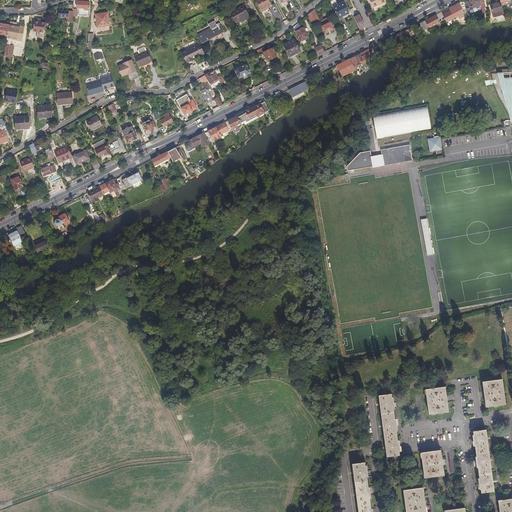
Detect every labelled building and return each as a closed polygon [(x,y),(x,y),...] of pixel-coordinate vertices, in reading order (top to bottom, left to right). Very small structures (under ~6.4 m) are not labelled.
[(90,9),(90,0),(89,0),(88,0),(88,2),(77,1),(77,7),(74,7),(73,10),(73,15),(78,15),(78,7),(85,7),(85,9),(90,9)] [(264,20),(271,16),(266,8),(270,6),(266,0),(253,0),(254,0),(264,20)] [(477,7),(480,6),(479,0),(469,0),(464,2),(465,6),(464,7),(465,11),(471,8),(477,7)] [(343,1),(332,6),(338,18),(348,12),(343,1)] [(441,15),(443,21),(456,15),(457,18),(464,15),(459,2),(448,8),(450,10),(441,15)] [(492,17),(502,15),(500,4),(489,6),(492,17)] [(247,16),(241,5),(228,12),(234,23),(247,16)] [(67,20),(73,20),(73,15),(68,14),(68,10),(65,10),(62,10),(58,9),(58,16),(60,16),(59,19),(67,19),(67,20)] [(313,9),(306,15),(311,23),(319,20),(318,18),(319,18),(317,14),(316,15),(313,9)] [(108,11),(95,13),(96,17),(96,20),(97,24),(104,23),(104,25),(110,24),(108,11)] [(352,17),(358,29),(363,26),(358,15),(352,17)] [(319,20),(322,25),(330,21),(328,16),(319,20)] [(423,20),(426,27),(437,23),(435,16),(428,19),(428,18),(423,20)] [(43,37),(45,23),(41,22),(41,19),(35,18),(33,31),(37,32),(36,36),(43,37)] [(18,21),(11,19),(9,25),(7,38),(17,39),(18,36),(23,37),(24,29),(15,27),(15,25),(16,25),(17,23),(18,24),(18,21)] [(218,31),(222,29),(217,21),(214,22),(212,19),(206,22),(208,25),(195,32),(199,41),(211,34),(213,36),(217,37),(220,36),(221,36),(218,31)] [(330,21),(322,25),(320,26),(324,33),(333,29),(330,21)] [(0,25),(0,37),(7,39),(7,38),(9,25),(1,24),(0,25)] [(299,39),(306,35),(300,24),(298,26),(300,28),(295,31),(297,34),(299,39)] [(400,32),(403,39),(403,40),(411,37),(407,28),(400,32)] [(400,32),(393,35),(396,42),(403,39),(400,32)] [(300,50),(295,39),(283,45),(289,56),(300,50)] [(180,51),(185,61),(191,58),(191,56),(202,51),(197,42),(180,51)] [(315,47),(318,54),(324,51),(321,44),(315,47)] [(5,46),(4,55),(11,57),(13,47),(5,46)] [(271,47),(262,52),(266,60),(275,55),(271,47)] [(99,60),(107,57),(106,52),(105,49),(100,49),(100,48),(96,48),(99,60)] [(136,53),(139,64),(154,59),(150,49),(136,53)] [(371,56),(367,49),(363,50),(365,54),(361,56),(363,59),(364,62),(367,60),(366,58),(371,56)] [(353,67),(359,64),(358,62),(356,57),(350,60),(353,67)] [(349,70),(354,68),(353,67),(350,60),(349,58),(336,65),(341,75),(350,71),(349,70)] [(133,77),(139,75),(135,63),(126,65),(127,67),(120,69),(124,78),(130,76),(130,75),(133,74),(133,77)] [(238,79),(250,72),(246,64),(234,70),(238,79)] [(217,69),(203,75),(208,83),(216,79),(217,80),(218,81),(223,79),(217,69)] [(511,70),(501,71),(511,120),(511,99),(507,77),(511,76),(511,70)] [(133,77),(130,78),(133,86),(141,83),(139,75),(133,77)] [(203,75),(198,78),(201,82),(196,86),(207,103),(213,99),(218,106),(221,104),(209,84),(208,83),(203,75)] [(102,84),(104,91),(116,88),(113,78),(102,81),(102,84)] [(89,96),(104,93),(104,91),(102,84),(87,87),(89,96)] [(293,86),(288,89),(292,96),(297,94),(296,93),(293,86)] [(56,105),(71,104),(71,93),(56,94),(56,105)] [(191,110),(196,107),(191,99),(189,100),(185,93),(176,99),(185,114),(187,113),(188,114),(192,111),(191,110)] [(264,101),(239,114),(242,121),(248,117),(256,113),(257,115),(264,111),(269,121),(272,119),(267,110),(268,109),(264,101)] [(50,112),(49,102),(36,103),(37,115),(42,115),(42,113),(50,112)] [(380,115),(373,116),(377,139),(384,138),(431,129),(427,106),(380,115)] [(167,111),(160,115),(162,118),(155,121),(159,127),(172,121),(167,111)] [(242,121),(244,124),(258,116),(257,115),(256,113),(248,117),(242,121)] [(90,130),(101,124),(97,115),(86,121),(90,130)] [(147,119),(141,122),(145,133),(155,128),(150,118),(148,115),(145,117),(147,119)] [(236,115),(227,120),(231,128),(234,133),(239,130),(236,124),(240,121),(236,115)] [(28,125),(28,116),(15,117),(15,128),(20,128),(20,126),(28,125)] [(205,132),(207,136),(210,141),(221,136),(220,134),(231,128),(227,120),(205,132)] [(127,141),(136,137),(130,125),(127,126),(126,126),(124,127),(124,128),(121,129),(123,134),(127,141)] [(205,132),(184,142),(188,150),(202,143),(204,147),(205,146),(206,147),(209,146),(208,144),(210,144),(206,137),(207,136),(205,132)] [(120,146),(116,140),(106,145),(103,138),(92,143),(98,155),(103,152),(104,154),(120,146)] [(429,140),(431,151),(442,149),(440,138),(429,140)] [(32,143),(26,147),(32,158),(38,156),(35,150),(38,149),(36,144),(35,142),(32,143)] [(44,148),(47,157),(54,154),(50,145),(44,148)] [(179,145),(175,147),(180,156),(182,160),(186,158),(179,145)] [(381,150),(381,156),(383,165),(383,166),(413,161),(410,145),(381,150)] [(65,146),(62,148),(56,151),(60,159),(66,157),(67,159),(71,157),(70,156),(67,150),(65,146)] [(175,147),(166,151),(169,157),(171,160),(180,156),(175,147)] [(71,157),(67,159),(70,166),(87,158),(83,151),(80,152),(79,151),(70,156),(71,157)] [(166,151),(157,156),(160,162),(169,157),(166,151)] [(377,166),(376,160),(372,160),(371,151),(360,153),(347,167),(347,171),(377,166)] [(157,156),(150,159),(153,165),(160,162),(157,156)] [(32,168),(28,158),(18,163),(23,172),(32,168)] [(42,176),(55,171),(52,165),(39,170),(42,176)] [(142,178),(138,170),(121,179),(123,181),(121,182),(124,187),(142,178)] [(63,174),(67,182),(72,179),(68,172),(63,174)] [(13,178),(10,179),(11,182),(12,185),(14,189),(22,186),(17,173),(12,175),(13,178)] [(112,179),(108,181),(112,188),(113,191),(116,190),(119,188),(116,183),(114,183),(112,179)] [(108,181),(99,185),(103,192),(103,193),(112,188),(108,181)] [(159,183),(163,191),(167,190),(162,181),(159,183)] [(99,185),(86,192),(91,201),(98,198),(96,195),(103,192),(99,185)] [(13,200),(16,207),(21,205),(17,198),(13,200)] [(98,222),(101,221),(96,210),(92,212),(98,222)] [(58,219),(56,220),(55,223),(56,225),(58,226),(61,225),(61,224),(64,222),(65,224),(70,222),(65,213),(60,215),(61,216),(59,217),(59,218),(58,219)] [(429,255),(434,254),(428,219),(423,220),(429,255)] [(21,225),(16,227),(17,229),(20,235),(24,232),(21,225)] [(20,235),(17,229),(7,234),(11,241),(20,236),(20,235)] [(35,245),(36,249),(37,252),(48,246),(45,240),(38,244),(35,245)] [(506,404),(503,379),(483,381),(487,407),(506,404)] [(430,414),(450,412),(447,387),(427,389),(430,414)] [(401,455),(393,394),(380,396),(388,457),(401,455)] [(495,491),(487,430),(474,431),(483,496),(489,495),(488,492),(495,491)] [(426,478),(445,475),(442,450),(422,453),(426,478)] [(353,464),(360,511),(373,511),(366,462),(353,464)] [(406,511),(427,511),(424,487),(404,490),(406,511)] [(511,511),(511,498),(499,501),(500,511),(511,511)]
